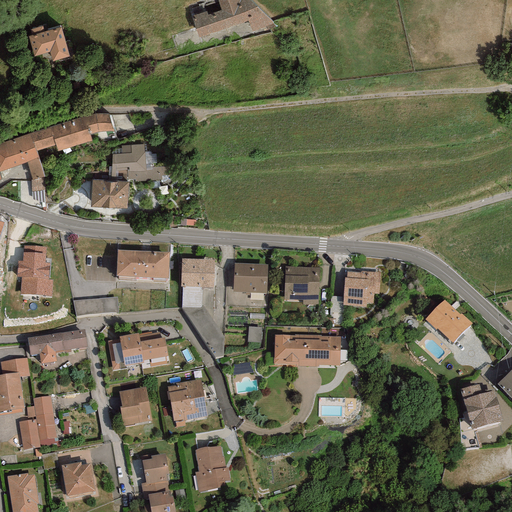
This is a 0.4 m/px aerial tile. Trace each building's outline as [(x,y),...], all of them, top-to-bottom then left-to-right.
[(194,15),(201,35),(250,19),(253,29),(271,23),(267,9),(255,14),(250,0),(219,0),(221,5),(194,15)] [(64,26),(32,34),(37,54),(52,49),(55,59),(72,55),(64,26)] [(95,110),(86,113),(90,130),(99,127),(114,126),(109,110),(95,110)] [(86,113),(51,123),(56,141),(58,147),(92,137),(90,130),(86,113)] [(51,123),(30,129),(35,146),(56,141),(51,123)] [(0,138),(0,165),(27,156),(32,176),(31,190),(44,190),(44,173),(35,146),(30,129),(0,138)] [(144,143),(121,144),(122,151),(112,152),(111,169),(127,169),(129,177),(135,178),(136,180),(162,178),(162,174),(181,173),(180,165),(146,168),(144,143)] [(127,203),(129,177),(92,175),(90,201),(127,203)] [(46,248),(25,247),(24,262),(17,262),(17,279),(21,279),(20,296),(51,298),(52,281),(48,281),(49,264),(45,264),(46,248)] [(169,254),(117,252),(116,278),(168,281),(169,254)] [(182,260),(181,287),(215,289),(216,262),(182,260)] [(233,264),(232,293),(267,294),(268,265),(233,264)] [(319,269),(285,267),(283,300),(303,301),(303,305),(317,306),(319,269)] [(381,274),(346,271),(343,306),(373,308),(374,295),(379,295),(381,274)] [(444,301),(426,321),(451,345),(470,325),(444,301)] [(263,343),(264,327),(249,327),(249,343),(263,343)] [(84,331),(60,334),(63,351),(87,348),(84,331)] [(60,334),(27,339),(30,357),(39,356),(40,365),(56,363),(54,352),(63,351),(60,334)] [(119,339),(107,342),(112,370),(144,365),(143,362),(167,357),(164,339),(140,343),(138,335),(119,338),(119,339)] [(340,337),(274,336),(273,365),(339,367),(340,337)] [(0,363),(2,376),(18,373),(19,378),(29,377),(27,359),(0,363)] [(235,373),(253,372),(252,362),(235,363),(235,373)] [(511,371),(497,387),(511,402),(511,371)] [(19,378),(18,373),(2,376),(0,376),(0,412),(24,409),(19,378)] [(200,380),(166,386),(173,424),(207,418),(200,380)] [(479,385),(458,390),(467,420),(472,419),(475,431),(502,423),(492,388),(481,391),(479,385)] [(145,388),(117,393),(123,427),(151,422),(145,388)] [(50,397),(33,399),(34,407),(26,408),(28,420),(18,422),(23,451),(58,445),(50,397)] [(222,447),(196,451),(199,472),(195,473),(198,493),(231,487),(228,468),(226,468),(222,447)] [(164,455),(141,459),(147,490),(170,486),(164,455)] [(89,463),(61,468),(66,499),(94,494),(89,463)] [(28,474),(7,478),(11,511),(39,511),(34,476),(28,477),(28,474)] [(174,511),(170,486),(147,490),(150,511),(174,511)]
